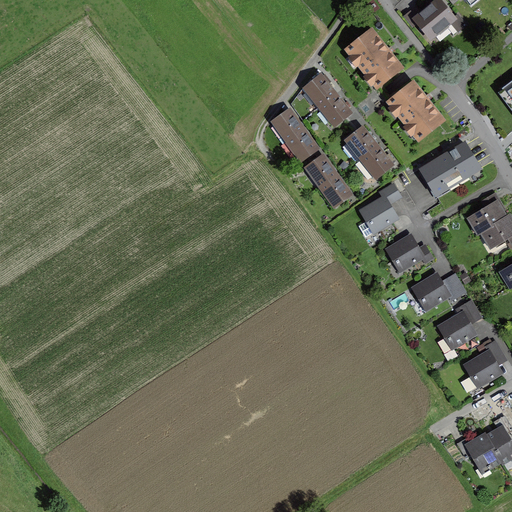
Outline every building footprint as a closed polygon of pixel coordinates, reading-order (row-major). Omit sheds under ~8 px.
[(435,0),(413,19),(431,39),(448,25),(455,33),(465,25),(457,16),(453,20),(435,0)] [(398,68),(368,30),(341,52),(346,57),(343,60),(352,71),(355,68),(362,77),(359,79),(366,88),(369,86),(372,90),(398,68)] [(321,73),(301,88),(317,108),(337,93),(321,73)] [(511,101),(511,79),(501,88),(511,101)] [(442,121),(411,82),(383,105),(386,109),(383,111),(390,121),(394,118),(401,128),(398,130),(406,140),(409,137),(414,144),(442,121)] [(337,93),(317,108),(333,128),(353,113),(337,93)] [(290,107),(270,122),(286,143),(305,127),(290,107)] [(364,125),(344,140),(360,160),(380,145),(364,125)] [(305,127),(286,143),(301,163),(321,147),(305,127)] [(464,142),(415,172),(431,199),(480,169),(464,142)] [(380,145),(360,160),(376,181),(395,165),(380,145)] [(323,153),(304,168),(319,188),(339,173),(323,153)] [(339,173),(319,188),(335,209),(355,193),(339,173)] [(379,198),(358,211),(373,235),(397,219),(389,205),(400,198),(393,186),(378,196),(379,198)] [(475,236),(478,235),(504,217),(494,202),(465,220),(475,236)] [(511,222),(507,215),(504,217),(478,235),(488,251),(511,235),(511,222)] [(411,233),(379,253),(394,277),(421,260),(424,265),(434,258),(425,245),(420,248),(411,233)] [(511,265),(497,274),(507,291),(510,289),(511,288),(511,265)] [(435,274),(411,290),(426,313),(450,297),(453,302),(466,294),(454,276),(442,284),(435,274)] [(461,307),(472,325),(484,318),(473,299),(461,307)] [(475,335),(461,314),(436,331),(449,351),(475,335)] [(488,352),(467,365),(473,375),(464,380),(470,391),(501,373),(493,359),(503,353),(496,341),(486,347),(488,352)] [(494,448),(492,449),(501,463),(503,466),(511,460),(511,438),(503,424),(486,435),(494,448)] [(464,444),(482,474),(501,463),(492,449),(494,448),(486,435),(485,432),(464,444)]
